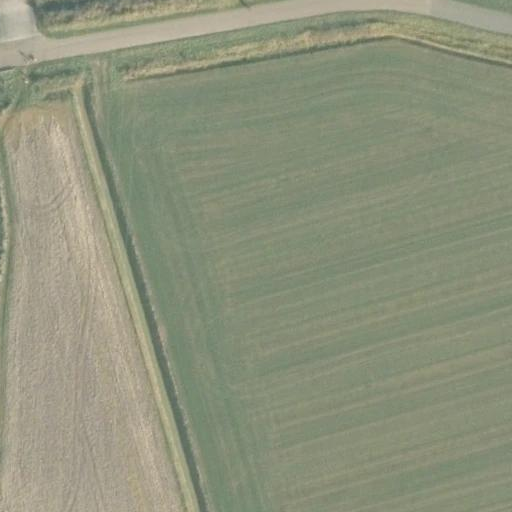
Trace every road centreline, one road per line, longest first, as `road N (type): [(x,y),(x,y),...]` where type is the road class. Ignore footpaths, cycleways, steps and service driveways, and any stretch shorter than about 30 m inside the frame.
road 1 (unclassified): [(0,60),(349,0),(411,2),(511,23)]
road 2 (track): [(0,393),(20,232),(17,56)]
